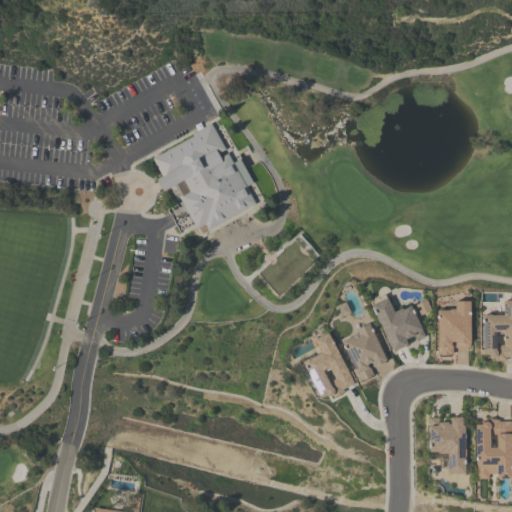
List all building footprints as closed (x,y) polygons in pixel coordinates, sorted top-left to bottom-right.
[(214,127),(258,205),(196,240),(152,161),(214,127)] [(368,306),(386,298),(393,313),(402,309),(402,311),(410,306),(425,338),(416,341),(413,336),(405,339),(407,345),(392,352),(368,306)] [(481,316),(504,316),(503,301),(511,301),(511,357),(505,357),(505,362),(492,361),(493,357),(491,358),(488,356),(487,355),(482,354),(481,316)] [(436,311),(455,310),(455,302),(469,302),(470,348),(455,348),(455,342),(451,343),(451,355),(437,356),(436,311)] [(341,342),(358,333),(356,329),(368,324),(387,363),(375,369),(371,363),(367,364),(373,375),(360,382),(341,342)] [(327,333),(353,383),(342,389),(342,393),(332,399),(330,395),(327,396),(324,395),(318,399),(301,371),(305,368),(301,362),(321,353),(314,340),(327,333)] [(429,419),(438,418),(439,423),(448,423),(448,419),(464,418),(464,474),(446,475),(446,469),(439,469),(439,460),(430,461),(431,452),(428,453),(427,428),(430,427),(429,419)] [(511,422),(511,479),(503,480),(496,480),(496,475),(488,475),(488,479),(476,480),(476,467),(473,467),(473,462),(475,462),(474,426),(481,425),(482,423),(485,422),(486,420),(498,420),(498,422),(511,422)]
